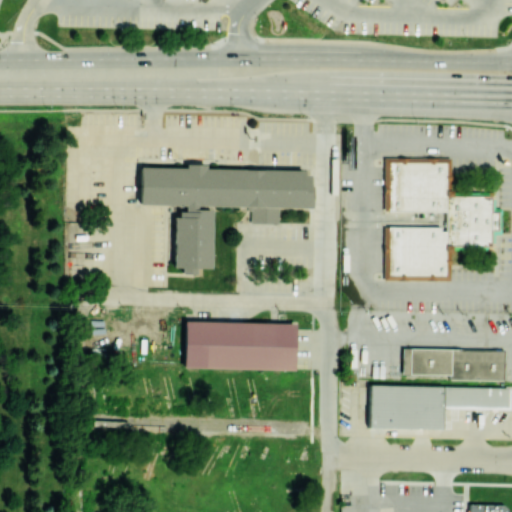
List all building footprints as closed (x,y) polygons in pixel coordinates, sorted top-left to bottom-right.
[(384,212),(444,210),(439,225),(393,227),(383,230),(386,241),(387,267),(385,267),(385,269),(386,281),(432,279),(446,275),(448,246),(489,245),(489,231),(489,227),(488,195),(451,196),(447,183),(446,165),(443,158),(415,158),(402,163),(402,157),(382,158),(384,212)] [(210,268),(211,206),(250,207),(250,223),(278,223),(278,207),(311,208),(312,170),(204,168),(204,164),(184,163),(184,168),(138,167),(138,204),(178,204),(178,217),(173,217),(172,267),(210,268)] [(294,369),(295,323),(183,321),(182,367),(294,369)] [(507,409),(508,386),(367,385),(367,428),(441,429),(441,408),(507,409)] [(505,511),(466,511),(467,503),(502,504),(506,509),(505,511)]
